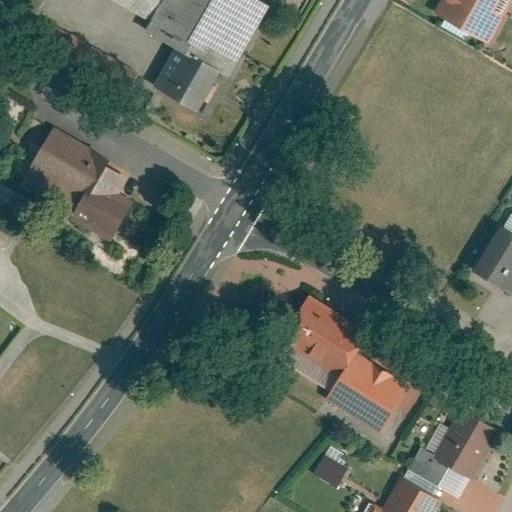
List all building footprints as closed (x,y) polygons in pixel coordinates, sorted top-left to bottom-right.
[(157,0),(108,0),(145,21),(157,0)] [(272,11),(251,0),(157,0),(145,21),(152,25),(148,32),(180,50),(220,73),(232,80),(272,11)] [(509,0),(448,0),(440,15),(486,42),(509,0)] [(70,35),(58,56),(127,96),(139,75),(70,35)] [(220,73),(180,50),(157,89),(197,112),(220,73)] [(110,240),(132,205),(118,197),(125,186),(104,173),(110,164),(56,130),(23,181),(76,214),(73,218),(110,240)] [(25,199),(0,183),(0,213),(12,221),(25,199)] [(511,214),(504,227),(499,224),(472,268),(511,292),(511,291),(511,214)] [(246,282),(242,274),(229,281),(233,289),(246,282)] [(367,326),(310,290),(281,336),(338,372),(354,348),(367,326)] [(406,382),(354,348),(338,372),(326,390),(378,424),(406,382)] [(472,478),(499,432),(463,412),(453,430),(437,456),(436,458),(452,467),(467,475),(472,478)] [(428,451),(437,456),(453,430),(443,424),(428,451)] [(335,487),(350,459),(328,447),(312,476),(335,487)] [(421,447),(409,469),(441,487),(442,485),(452,467),(436,458),(437,456),(428,451),(421,447)] [(467,475),(452,467),(442,485),(457,493),(467,475)] [(409,469),(402,482),(434,500),(441,487),(409,469)] [(433,511),(439,502),(434,500),(402,482),(385,511),(370,503),(364,511),(433,511)]
